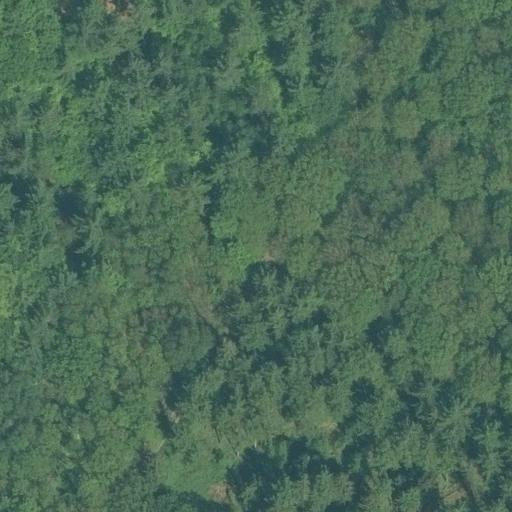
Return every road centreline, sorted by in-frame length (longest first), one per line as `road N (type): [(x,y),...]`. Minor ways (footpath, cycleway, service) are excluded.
road 1 (track): [(112,511),(296,209)]
road 2 (track): [(296,209),(424,0)]
